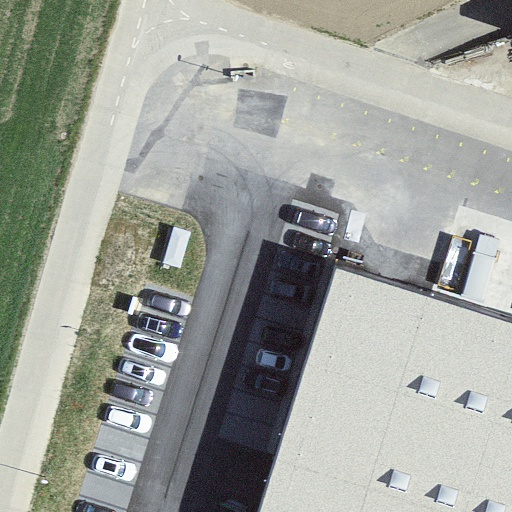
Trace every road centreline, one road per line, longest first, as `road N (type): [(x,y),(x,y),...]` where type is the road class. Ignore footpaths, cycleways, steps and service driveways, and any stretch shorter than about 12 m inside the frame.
road 1 (unclassified): [(145,9),(2,511)]
road 2 (residential): [(145,9),(511,129)]
